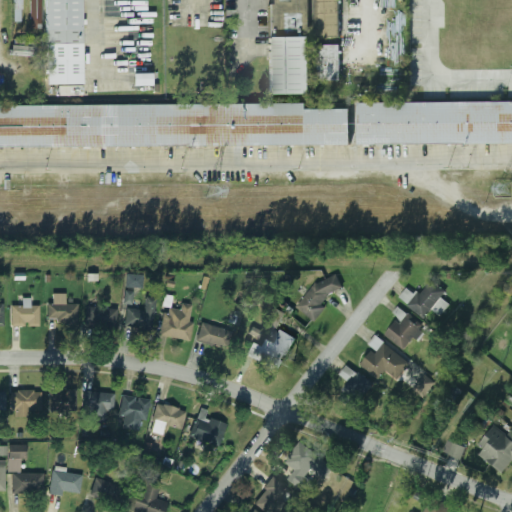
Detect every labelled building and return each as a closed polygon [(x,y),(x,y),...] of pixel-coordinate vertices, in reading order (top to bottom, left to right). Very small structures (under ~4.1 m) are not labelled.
[(41,0),(30,0),(30,29),(41,29),(41,0)] [(46,85),(44,0),(80,0),(81,84),(46,85)] [(274,0),(308,0),(309,31),(268,31),(268,4),(275,4),(274,0)] [(315,0),(339,0),(340,38),(316,38),(315,0)] [(269,37),(310,37),(310,95),(268,95),(269,37)] [(320,80),(341,81),(341,45),(320,45),(320,80)] [(358,102),(511,100),(511,141),(359,143),(358,102)] [(0,105),(305,103),(305,110),(350,109),(350,143),(0,146),(0,105)] [(323,302),(342,283),(331,272),(297,305),(313,321),(327,307),(323,302)] [(143,274),(127,274),(126,287),(142,288),(143,274)] [(440,315),(449,304),(441,297),(446,291),(432,279),(418,295),(408,287),(399,297),(424,318),(432,309),(440,315)] [(133,291),(124,290),(124,304),(132,305),(133,291)] [(77,323),(77,303),(67,303),(67,294),(48,294),(48,323),(77,323)] [(125,326),(152,329),(156,298),(146,297),(145,309),(127,307),(125,326)] [(39,325),(39,305),(30,305),(30,298),(21,298),(21,306),(11,306),(11,325),(39,325)] [(160,335),(189,340),(195,305),(181,303),(180,311),(165,308),(160,335)] [(85,325),(116,325),(116,306),(85,306),(85,325)] [(384,336),(408,352),(426,325),(402,309),(384,336)] [(226,349),(231,331),(202,322),(196,340),(226,349)] [(249,355),(278,371),(296,338),(280,329),(268,351),(255,344),(249,355)] [(380,379),(386,371),(397,379),(410,361),(376,336),(369,344),(374,348),(361,365),(380,379)] [(349,382),(340,394),(358,406),(374,383),(347,364),(339,376),(349,382)] [(414,387),(423,395),(435,383),(426,375),(414,387)] [(11,415),(40,415),(40,390),(11,390),(11,415)] [(48,409),(76,409),(76,391),(48,391),(48,409)] [(112,392),(88,393),(89,421),(113,420),(112,392)] [(123,428),(150,424),(146,396),(120,399),(123,428)] [(164,425),(182,428),(185,409),(156,404),(152,431),(163,433),(164,425)] [(234,425),(199,413),(191,436),(226,448),(234,425)] [(480,455),(503,473),(511,462),(511,430),(507,436),(494,426),(478,445),(484,450),(480,455)] [(324,478),(334,465),(299,442),(285,463),(303,475),(308,468),(324,478)] [(449,455),(461,460),(466,447),(454,442),(449,455)] [(44,492),(44,473),(24,473),(24,445),(10,444),(9,492),(44,492)] [(49,491),(79,496),(82,472),(53,467),(49,491)] [(275,511),(291,490),(272,476),(254,502),(267,511),(275,511)] [(117,507),(125,489),(97,477),(89,494),(117,507)] [(134,492),(127,511),(129,511),(163,511),(167,502),(157,498),(160,490),(144,484),(140,495),(134,492)] [(454,511),(437,497),(424,511),(454,511)]
